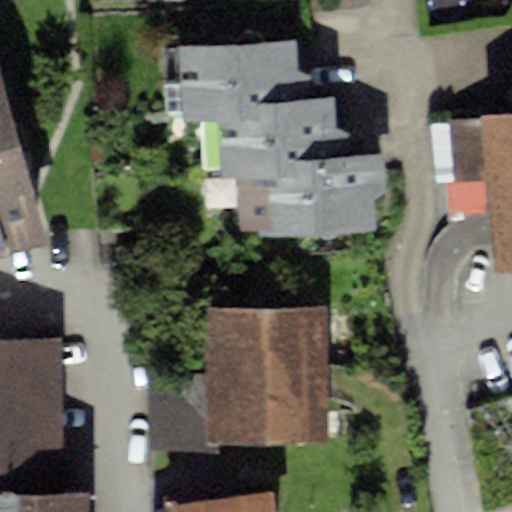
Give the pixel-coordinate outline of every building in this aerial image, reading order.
[(305,46),(173,51),(176,129),(219,127),(221,188),(261,186),(263,238),(390,232),(389,201),(387,168),(346,170),(345,137),(343,103),(307,104),(306,72),(305,46)] [(0,77),(0,255),(44,244),(0,77)] [(511,116),(482,119),(496,281),(511,280),(511,116)] [(201,370),(147,370),(147,451),(206,451),(206,442),(329,443),(330,305),(202,304),(201,370)] [(66,336),(0,336),(0,511),(87,511),(87,489),(67,490),(66,336)] [(172,511),(275,511),(272,489),(171,504),(172,511)]
